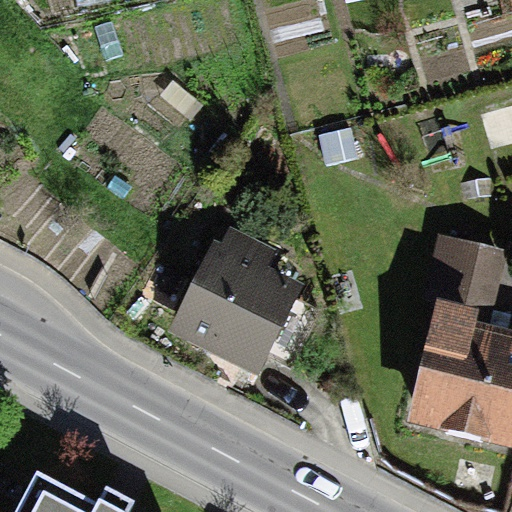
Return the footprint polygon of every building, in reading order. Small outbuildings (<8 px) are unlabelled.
[(351,125),(326,131),(333,157),(357,151),(351,125)] [(274,255),(229,233),(183,326),(254,362),(258,353),(293,360),(316,313),(288,299),(290,296),(261,281),(274,255)] [(499,256),(447,243),(435,294),(451,298),(486,307),(499,256)] [(486,307),(451,298),(441,337),(436,335),(417,412),(511,435),(511,354),(501,352),(509,317),(485,311),(486,307)] [(105,511),(39,476),(19,511),(105,511)]
